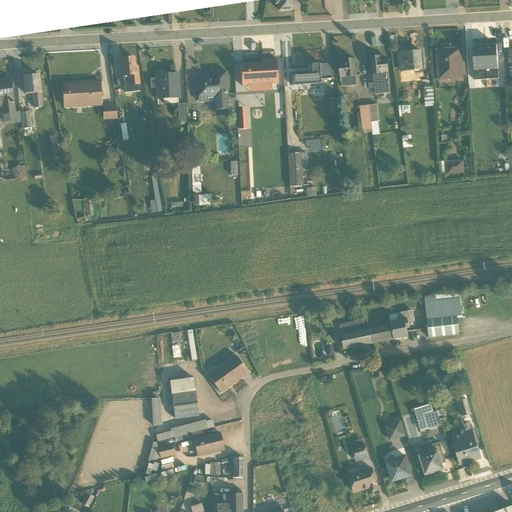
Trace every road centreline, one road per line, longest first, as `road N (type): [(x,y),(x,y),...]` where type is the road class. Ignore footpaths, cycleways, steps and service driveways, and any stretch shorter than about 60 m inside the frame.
road 1 (unclassified): [(0,45),(511,17)]
road 2 (residential): [(246,511),(245,415),(262,382),(511,333)]
